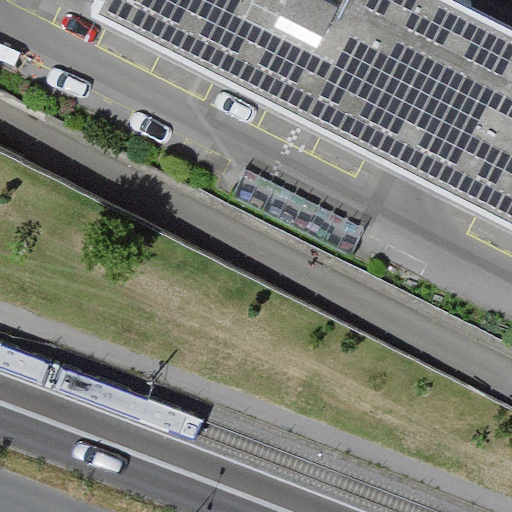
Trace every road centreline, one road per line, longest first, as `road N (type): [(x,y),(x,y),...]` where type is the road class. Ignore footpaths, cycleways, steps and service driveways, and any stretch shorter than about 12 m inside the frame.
road 1 (residential): [(511,288),(0,22)]
road 2 (primary): [(272,511),(0,408)]
